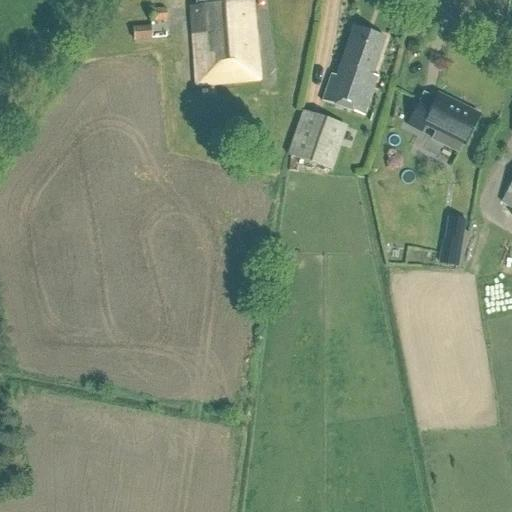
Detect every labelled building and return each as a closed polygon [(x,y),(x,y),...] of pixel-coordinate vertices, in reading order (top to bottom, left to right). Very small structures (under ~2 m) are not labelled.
[(235,4),(234,0),(195,0),(197,8),(190,9),(197,87),(258,81),(251,3),(235,4)] [(150,23),(165,22),(164,10),(149,11),(150,23)] [(132,28),(133,40),(151,39),(150,27),(132,28)] [(376,78),(372,77),(384,40),(353,29),(336,78),(331,76),(322,103),(363,118),(376,78)] [(419,103),(408,127),(421,134),(424,126),(437,133),(432,142),(458,154),(462,145),(464,146),(478,117),(438,97),(432,109),(419,103)] [(272,105),(268,125),(251,122),(243,163),(276,170),(289,108),(272,105)] [(172,137),(209,145),(215,118),(179,110),(172,137)] [(302,111),(286,155),(331,171),(346,127),(302,111)] [(439,264),(459,268),(463,246),(463,244),(467,221),(447,218),(443,243),(442,245),(439,264)]
